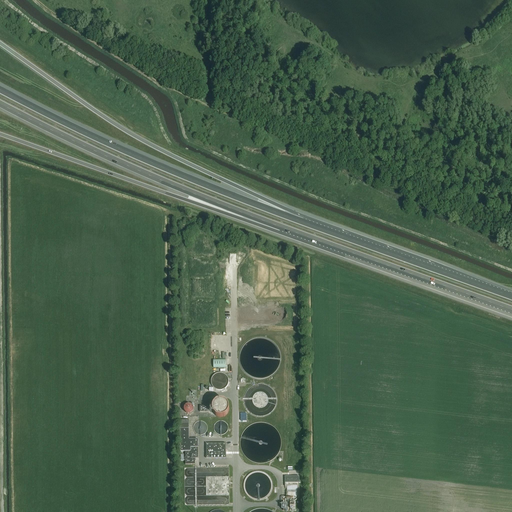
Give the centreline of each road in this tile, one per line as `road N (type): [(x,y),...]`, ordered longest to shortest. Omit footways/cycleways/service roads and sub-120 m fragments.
road 1 (motorway): [(302,222),(136,137),(0,43)]
road 2 (motorway): [(302,222),(159,166),(0,89)]
road 3 (motorway): [(0,103),(152,177),(280,227)]
road 4 (motorway): [(0,134),(280,227)]
road 5 (motorway): [(280,227),(511,309)]
road 6 (motorway): [(511,296),(302,222)]
